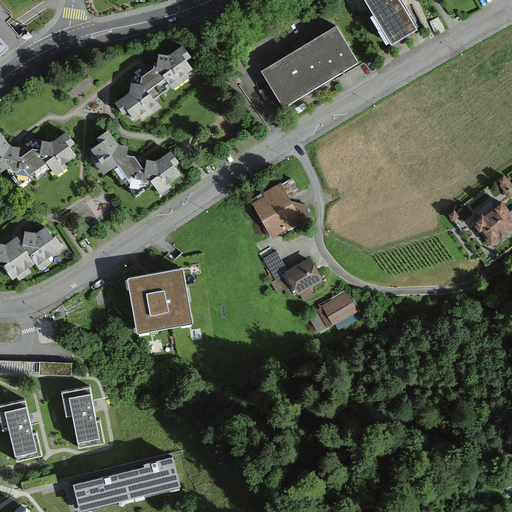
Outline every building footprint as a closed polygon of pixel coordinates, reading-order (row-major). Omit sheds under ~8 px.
[(398,0),(360,0),(390,48),(417,31),(398,0)] [(270,85),(260,91),(273,114),(361,63),(339,26),(262,70),(270,85)] [(160,108),(156,102),(190,78),(188,75),(193,70),(187,61),(192,57),(185,46),(169,56),(155,54),(154,69),(141,77),(140,84),(131,83),(129,94),(115,103),(123,115),(127,112),(133,121),(141,115),(144,119),(160,108)] [(180,163),(171,151),(157,162),(146,160),(145,169),(134,156),(127,156),(128,146),(119,146),(108,130),(96,139),(99,143),(91,149),(99,161),(95,164),(104,175),(113,168),(136,196),(152,185),(161,195),(172,188),(169,184),(182,175),(175,166),(180,163)] [(76,145),(67,134),(54,144),(43,142),(41,151),(33,150),(21,160),(21,149),(12,148),(0,134),(0,133),(0,176),(10,170),(16,177),(31,179),(49,166),(56,176),(68,168),(66,165),(76,156),(71,149),(76,145)] [(511,193),(511,182),(506,174),(499,180),(511,194),(511,193)] [(269,237),(301,220),(281,183),(249,200),(269,237)] [(503,205),(474,227),(490,247),(499,240),(502,243),(508,239),(506,235),(511,230),(511,220),(508,215),(509,214),(503,205)] [(460,215),(455,209),(449,213),(454,220),(460,215)] [(48,259),(64,248),(46,226),(36,233),(26,232),(22,245),(18,238),(7,246),(0,245),(0,268),(10,282),(16,277),(19,281),(30,274),(28,270),(34,265),(38,272),(51,263),(48,259)] [(311,255),(285,270),(299,293),(324,278),(311,255)] [(182,269),(127,277),(135,328),(190,319),(182,269)] [(348,291),(317,308),(330,330),(360,313),(348,291)] [(97,422),(90,388),(60,393),(66,421),(71,420),(77,450),(108,444),(103,421),(97,422)] [(33,436),(26,401),(0,406),(0,418),(3,435),(10,433),(16,464),(44,458),(39,435),(33,436)] [(74,478),(81,506),(183,480),(175,449),(160,452),(145,456),(146,460),(104,470),(74,478)]
